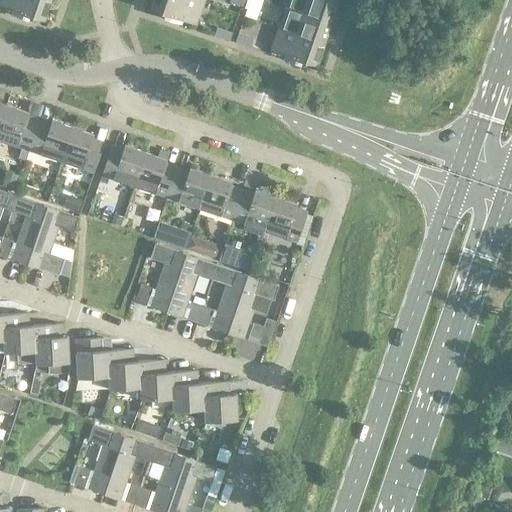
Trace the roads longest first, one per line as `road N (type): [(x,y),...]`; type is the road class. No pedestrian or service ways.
road 1 (residential): [(275,380),(339,185),(329,172),(179,124),(151,91)]
road 2 (secondary): [(453,187),(341,511)]
road 3 (secondary): [(397,511),(502,206)]
road 4 (residential): [(275,380),(0,283)]
road 5 (unclassified): [(307,116),(186,78),(151,91)]
road 6 (unclassified): [(307,116),(453,187)]
road 7 (unclassified): [(463,160),(307,116)]
road 8 (secondary): [(511,20),(463,160)]
road 9 (residential): [(227,511),(275,380)]
